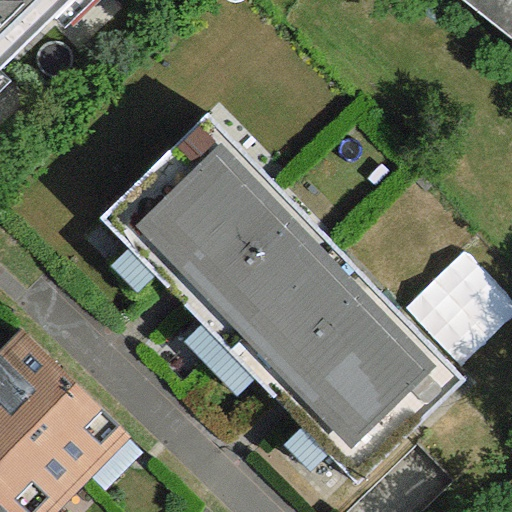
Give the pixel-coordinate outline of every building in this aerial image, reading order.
[(0,0),(0,77),(79,0),(0,0)] [(511,0),(464,0),(511,37),(511,0)] [(210,114),(104,218),(169,284),(189,305),(231,349),(340,248),(276,182),(210,114)] [(340,248),(231,349),(274,394),(295,416),(359,484),(467,379),(400,310),(340,248)] [(0,482),(29,511),(49,511),(85,477),(130,433),(29,335),(0,364),(0,482)] [(0,511),(29,511),(0,482),(0,511)]
